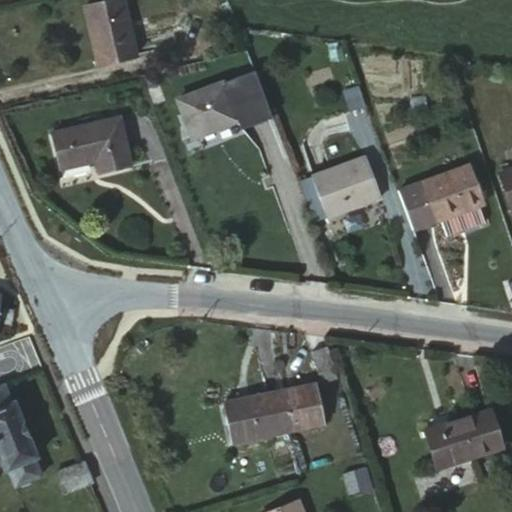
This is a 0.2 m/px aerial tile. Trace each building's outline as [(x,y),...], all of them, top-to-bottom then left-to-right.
[(121,0),(79,11),(95,72),(138,61),(121,0)] [(188,138),(240,123),(230,90),(179,105),(188,138)] [(121,120),(52,139),(62,173),(92,165),(95,179),(135,169),(121,120)] [(366,163),(309,183),(323,221),(378,201),(366,163)] [(429,189),(435,221),(484,208),(477,176),(429,189)] [(511,213),(511,178),(501,183),(511,213)] [(400,197),(408,226),(435,221),(429,189),(400,197)] [(337,378),(326,348),(308,355),(320,384),(337,378)] [(0,474),(4,486),(38,472),(5,386),(0,387),(0,474)] [(310,391),(283,398),(227,413),(237,451),(292,436),(320,428),(310,391)] [(502,455),(490,417),(424,441),(438,479),(502,455)] [(96,483),(87,462),(58,474),(63,493),(96,483)] [(351,501),(368,494),(360,471),(342,478),(351,501)] [(303,511),(300,502),(274,511),(303,511)]
